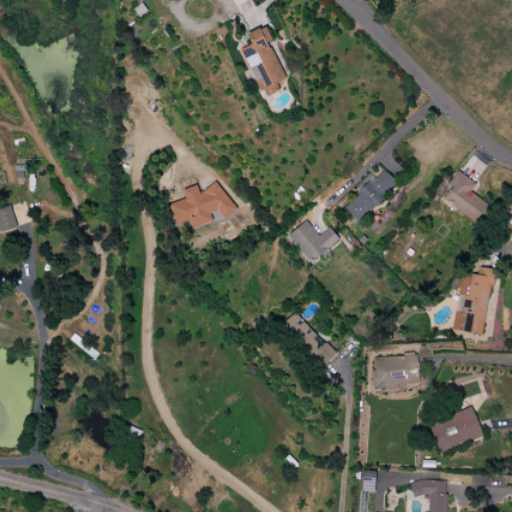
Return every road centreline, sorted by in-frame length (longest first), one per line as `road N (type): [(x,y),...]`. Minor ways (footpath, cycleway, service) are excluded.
road 1 (residential): [(346,0),(511,159)]
road 2 (residential): [(438,95),(328,203)]
road 3 (residential): [(0,477),(121,511)]
